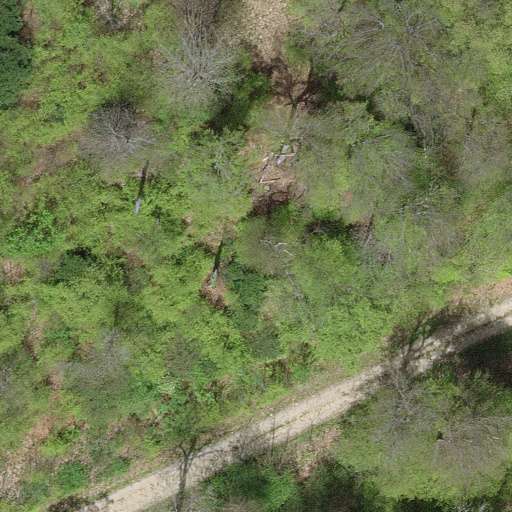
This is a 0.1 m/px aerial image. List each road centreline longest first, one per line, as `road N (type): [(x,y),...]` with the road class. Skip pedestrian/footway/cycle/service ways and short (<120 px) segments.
road 1 (track): [(511,296),(408,320),(130,420),(0,452)]
road 2 (track): [(511,311),(86,511)]
